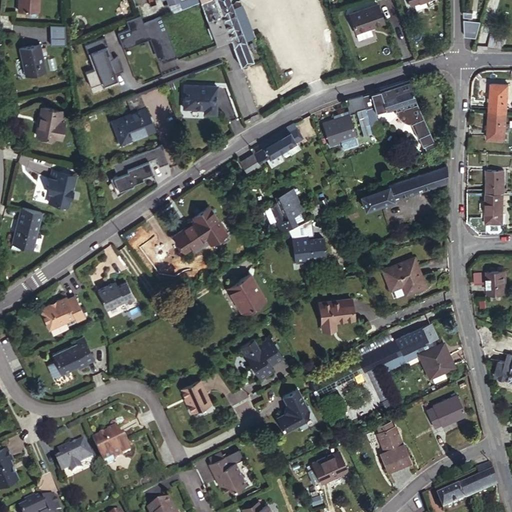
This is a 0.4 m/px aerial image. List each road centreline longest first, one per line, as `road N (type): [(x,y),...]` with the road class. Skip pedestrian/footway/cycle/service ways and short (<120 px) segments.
road 1 (unclassified): [(0,301),(257,128),(322,97),(458,59)]
road 2 (unclassified): [(178,455),(150,394),(116,385),(69,406),(41,407),(16,393),(0,360)]
road 3 (residential): [(496,444),(461,300),(458,246)]
road 4 (residential): [(458,246),(458,59)]
road 5 (residential): [(496,444),(433,471),(386,511)]
